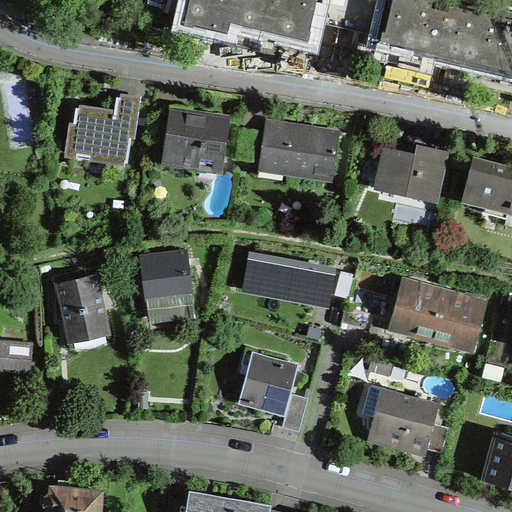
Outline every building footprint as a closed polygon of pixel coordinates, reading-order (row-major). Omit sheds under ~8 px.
[(511,8),(473,0),(188,0),(183,26),(232,38),(236,20),(273,29),(314,38),(318,17),(363,28),(364,25),(377,28),(375,36),(511,67),(511,8)] [(70,151),(127,159),(135,99),(117,96),(115,113),(87,109),(79,107),(77,106),(70,151)] [(222,168),(230,118),(197,113),(189,112),(189,108),(171,105),(163,159),(222,168)] [(278,121),(266,119),(260,159),(285,163),(284,170),(332,178),(340,131),(278,121)] [(253,158),(257,130),(243,128),(239,156),(253,158)] [(379,183),(435,195),(445,151),(425,146),(423,155),(409,152),(387,147),(379,183)] [(487,201),(511,207),(511,166),(489,161),(475,157),(465,198),(486,204),(487,201)] [(249,250),(241,290),(330,308),(333,288),(336,266),(249,250)] [(151,256),(142,257),(147,297),(191,291),(186,251),(151,256)] [(40,265),(42,272),(50,270),(48,263),(40,265)] [(81,276),(79,270),(62,274),(56,275),(58,311),(63,311),(70,340),(109,331),(96,273),(81,276)] [(396,320),(410,324),(409,330),(456,343),(459,334),(474,338),(484,298),(467,293),(466,297),(442,290),(421,285),(420,288),(405,284),(396,320)] [(354,322),(365,325),(369,312),(357,309),(354,322)] [(0,364),(28,367),(30,344),(0,340),(0,364)] [(239,371),(247,374),(252,353),(244,351),(239,371)] [(252,353),(247,374),(240,399),(253,403),(285,411),(297,365),(252,353)] [(372,384),(364,412),(374,415),(374,416),(378,417),(373,433),(394,439),(442,451),(449,426),(429,420),(435,401),(372,384)] [(308,399),(291,394),(283,422),(300,427),(308,399)] [(511,434),(501,431),(489,477),(492,478),(511,483),(511,434)] [(51,505),(50,511),(97,511),(99,490),(73,488),(73,486),(58,484),(54,484),(53,492),(50,492),(46,495),(46,502),(50,505),(51,505)] [(289,511),(270,507),(209,496),(188,492),(187,497),(170,494),(167,511),(289,511)]
